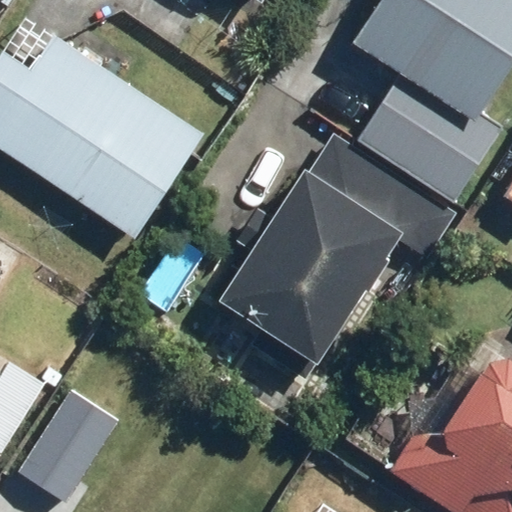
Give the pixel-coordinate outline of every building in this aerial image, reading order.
[(511,0),(385,0),(359,41),(480,118),(511,68),(511,0)] [(0,145),(141,238),(208,133),(58,33),(37,68),(7,48),(0,59),(0,145)] [(491,149),(394,86),(360,137),(457,200),(491,149)] [(459,207),(336,131),(226,299),(325,363),(404,242),(429,260),(459,207)] [(33,252),(0,230),(0,299),(1,300),(33,252)] [(169,356),(114,319),(18,463),(72,499),(169,356)] [(298,370),(256,343),(235,377),(277,403),(298,370)] [(511,511),(511,357),(492,362),(449,429),(410,432),(389,469),(457,511),(511,511)]
